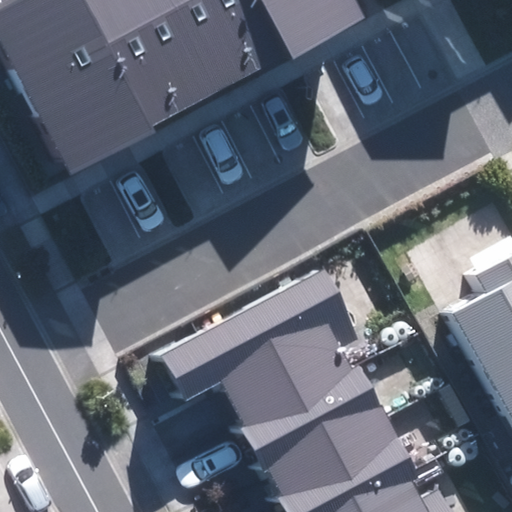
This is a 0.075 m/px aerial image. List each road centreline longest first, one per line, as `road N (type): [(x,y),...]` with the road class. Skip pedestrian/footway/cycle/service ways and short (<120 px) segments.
road 1 (residential): [(17,352),(511,90)]
road 2 (residential): [(99,511),(17,352)]
